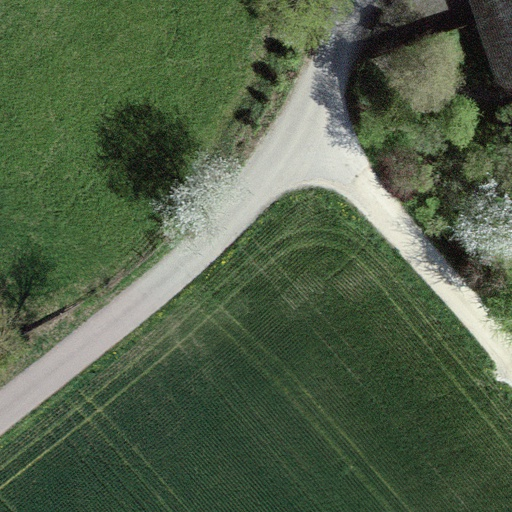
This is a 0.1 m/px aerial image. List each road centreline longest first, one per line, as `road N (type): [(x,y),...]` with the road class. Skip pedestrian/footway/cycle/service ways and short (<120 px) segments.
road 1 (residential): [(350,0),(313,119),(158,287),(0,417)]
road 2 (track): [(313,119),(511,359)]
